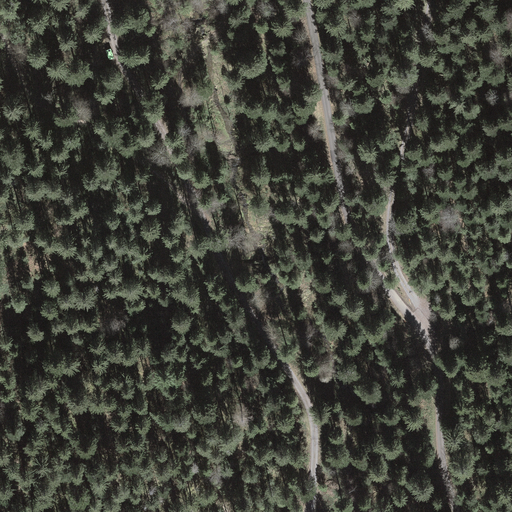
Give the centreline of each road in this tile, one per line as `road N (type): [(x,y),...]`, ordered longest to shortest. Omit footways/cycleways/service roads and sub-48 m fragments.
road 1 (track): [(310,511),(314,428),(295,369),(211,233),(192,182),(125,64),(104,0)]
road 2 (unclassified): [(303,0),(353,209),(435,370),(456,511)]
road 3 (track): [(416,326),(422,316),(390,243),(390,219),(434,0)]
